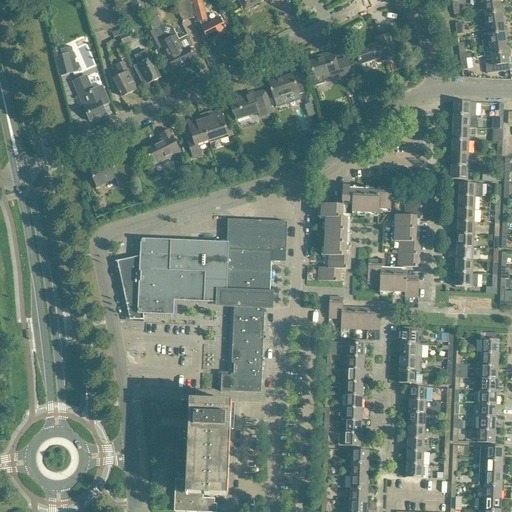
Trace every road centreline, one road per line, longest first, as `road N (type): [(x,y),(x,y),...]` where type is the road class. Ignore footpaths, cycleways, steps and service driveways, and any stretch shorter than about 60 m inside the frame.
road 1 (residential): [(21,169),(366,3),(397,8),(424,35),(431,90)]
road 2 (residential): [(129,447),(99,241),(301,178)]
road 3 (tertiary): [(64,434),(53,316),(21,169)]
road 4 (tertiary): [(21,169),(51,434)]
road 5 (residential): [(296,314),(310,327),(305,511)]
road 6 (residential): [(428,315),(435,179),(418,170)]
road 7 (residential): [(296,314),(301,178)]
road 8 (residential): [(272,490),(243,487),(240,478),(246,413),(275,409)]
